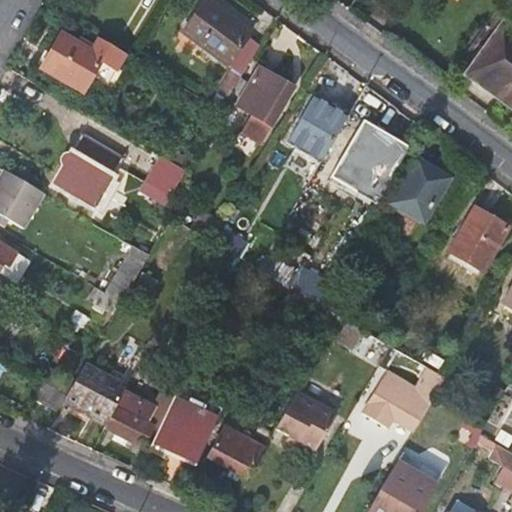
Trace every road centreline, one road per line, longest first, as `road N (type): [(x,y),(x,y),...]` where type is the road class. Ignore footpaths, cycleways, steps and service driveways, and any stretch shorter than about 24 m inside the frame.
road 1 (residential): [(511,162),(293,0)]
road 2 (residential): [(0,434),(172,511)]
